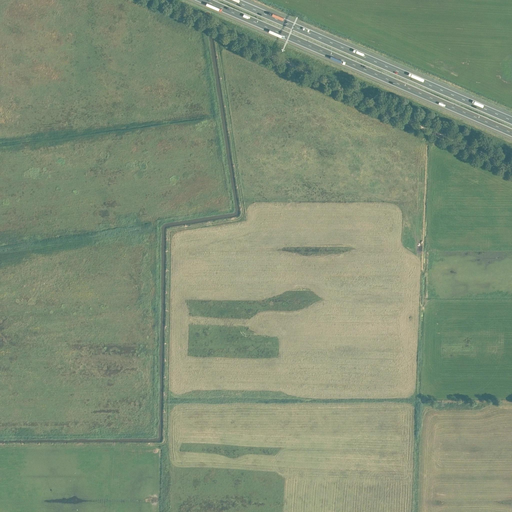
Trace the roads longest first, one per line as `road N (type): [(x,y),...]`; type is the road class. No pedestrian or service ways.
road 1 (track): [(162,0),(215,24),(231,41),(511,170)]
road 2 (motorway): [(206,0),(511,131)]
road 3 (motorway): [(511,116),(241,0)]
